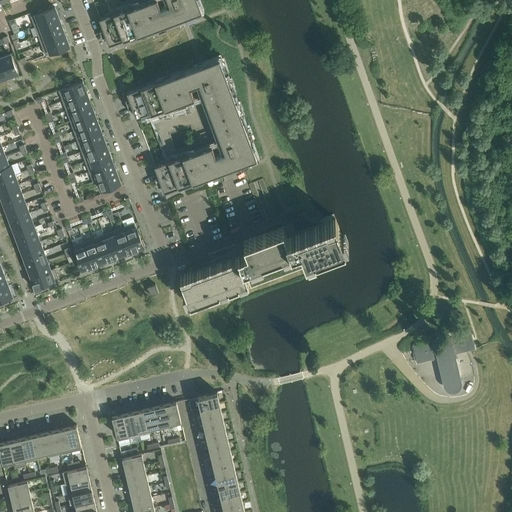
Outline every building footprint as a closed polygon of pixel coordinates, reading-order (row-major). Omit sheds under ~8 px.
[(168,0),(169,1),(170,3),(161,6),(158,0),(145,0),(115,12),(99,17),(109,44),(202,9),(198,0),(168,0)] [(55,7),(43,11),(42,10),(37,12),(38,13),(31,16),(35,26),(59,17),(55,7)] [(59,17),(35,26),(38,35),(62,26),(59,17)] [(62,26),(38,35),(42,45),(66,36),(62,26)] [(66,36),(42,45),(45,55),(52,52),(53,54),(58,52),(57,51),(70,46),(66,36)] [(11,54),(1,57),(8,77),(18,73),(11,54)] [(257,156),(220,56),(194,66),(127,91),(137,117),(152,112),(195,96),(193,92),(198,90),(195,83),(200,82),(203,92),(221,140),(225,151),(216,154),(212,143),(155,165),(164,191),(257,156)] [(82,82),(64,89),(67,99),(86,92),(82,82)] [(86,92),(67,99),(71,109),(90,102),(86,92)] [(90,102),(71,109),(75,119),(94,112),(90,102)] [(94,112),(75,119),(79,129),(98,122),(94,112)] [(98,122),(79,129),(83,139),(101,132),(98,122)] [(101,132),(83,139),(86,149),(105,142),(101,132)] [(105,142),(86,149),(90,159),(109,152),(105,142)] [(109,152),(90,159),(94,169),(113,162),(109,152)] [(6,156),(0,158),(0,168),(12,165),(12,164),(9,165),(6,156)] [(117,172),(116,168),(117,168),(115,163),(114,163),(113,162),(94,169),(89,171),(93,182),(117,172)] [(12,165),(0,168),(0,179),(15,174),(12,165)] [(121,183),(117,172),(93,182),(98,180),(101,190),(104,189),(104,191),(109,189),(109,188),(121,183)] [(15,174),(0,179),(0,190),(19,184),(15,174)] [(19,184),(0,190),(0,193),(3,201),(22,193),(19,184)] [(22,193),(3,201),(3,202),(2,202),(3,207),(5,206),(6,210),(26,203),(22,193)] [(26,203),(6,210),(8,214),(7,215),(8,219),(9,219),(10,220),(30,212),(26,203)] [(30,212),(10,220),(13,229),(33,222),(30,212)] [(238,254),(180,276),(191,303),(193,309),(250,288),(309,266),(332,257),(348,251),(345,245),(335,218),(324,222),(297,232),(294,226),(285,229),(284,226),(244,241),(245,244),(236,248),(238,254)] [(33,222),(13,229),(17,239),(37,231),(33,222)] [(135,222),(124,226),(133,250),(137,249),(138,250),(145,247),(143,240),(141,240),(139,234),(141,234),(139,229),(137,229),(135,222)] [(124,226),(114,230),(123,254),(133,250),(124,226)] [(114,230),(104,234),(113,258),(123,254),(114,230)] [(37,231),(17,239),(17,240),(16,241),(18,245),(19,244),(21,248),(40,241),(37,231)] [(104,234),(94,238),(103,262),(113,258),(104,234)] [(94,238),(84,241),(93,266),(103,262),(94,238)] [(40,241),(21,248),(22,253),(21,253),(22,257),(24,257),(24,258),(44,251),(40,241)] [(84,241),(73,245),(82,270),(84,269),(84,270),(89,268),(89,267),(93,266),(84,241)] [(44,251),(24,258),(28,268),(47,260),(44,251)] [(47,260),(28,268),(31,277),(55,268),(51,269),(47,260)] [(55,268),(31,277),(33,282),(36,289),(43,286),(42,284),(48,282),(48,284),(53,282),(52,281),(59,278),(55,268)] [(5,276),(0,277),(0,288),(9,286),(5,276)] [(156,283),(153,284),(148,286),(151,295),(159,292),(156,283)] [(9,286),(0,288),(0,301),(1,301),(0,300),(12,296),(9,286)] [(450,336),(450,334),(433,338),(434,340),(414,345),(417,361),(437,356),(444,385),(445,386),(445,387),(446,388),(447,389),(448,390),(449,390),(451,391),(452,391),(454,391),(455,391),(455,390),(456,390),(457,389),(458,389),(459,388),(460,386),(461,385),(461,384),(461,382),(461,381),(454,352),(474,347),(470,331),(450,336)] [(217,391),(198,396),(200,407),(220,402),(217,391)] [(166,403),(170,423),(181,420),(177,401),(166,403)] [(220,402),(200,407),(202,417),(222,412),(220,402)] [(166,403),(155,406),(160,425),(170,423),(166,403)] [(155,406),(145,408),(150,433),(151,433),(150,428),(160,425),(155,406)] [(145,408),(134,411),(140,435),(150,433),(145,408)] [(134,411),(124,413),(129,438),(140,435),(134,411)] [(222,412),(202,417),(205,426),(225,422),(222,412)] [(124,413),(112,416),(117,435),(128,433),(129,438),(124,413)] [(225,422),(205,426),(207,436),(227,432),(225,422)] [(77,424),(65,427),(70,447),(71,451),(83,449),(77,424)] [(60,454),(61,454),(59,449),(70,447),(65,427),(54,429),(60,454)] [(54,429),(43,432),(49,457),(60,454),(54,429)] [(38,459),(37,454),(47,452),(48,457),(49,457),(43,432),(32,434),(38,459)] [(227,432),(207,436),(209,446),(229,442),(227,432)] [(38,459),(32,434),(21,437),(27,462),(38,459)] [(25,457),(26,462),(27,462),(21,437),(10,440),(14,460),(25,457)] [(10,440),(0,441),(0,450),(3,462),(14,460),(10,440)] [(229,442),(209,446),(212,456),(232,452),(229,442)] [(232,452),(212,456),(214,466),(234,462),(232,452)] [(142,454),(122,458),(125,469),(144,465),(142,454)] [(234,462),(214,466),(216,476),(236,472),(234,462)] [(144,465),(125,469),(127,480),(147,475),(144,465)] [(87,466),(63,472),(65,483),(90,478),(87,466)] [(236,472),(216,476),(219,486),(239,481),(236,472)] [(147,475),(127,480),(130,490),(149,486),(147,475)] [(90,478),(65,483),(68,494),(92,488),(90,478)] [(27,480),(8,485),(11,496),(30,491),(27,480)] [(239,481),(219,486),(221,496),(241,491),(239,481)] [(149,486),(130,490),(132,501),(152,496),(149,486)] [(92,488),(68,494),(70,504),(94,499),(92,488)] [(30,491),(11,496),(13,507),(33,502),(30,491)] [(241,491),(221,496),(223,506),(243,501),(241,491)] [(152,496),(132,501),(135,511),(154,507),(152,496)] [(70,505),(75,504),(77,511),(84,511),(97,509),(94,499),(70,504),(70,505)] [(243,501),(223,506),(224,511),(242,511),(246,511),(243,501)] [(34,511),(33,502),(13,507),(14,511),(34,511)]
